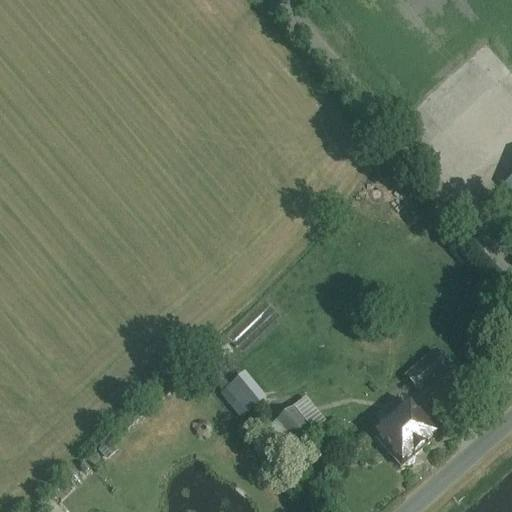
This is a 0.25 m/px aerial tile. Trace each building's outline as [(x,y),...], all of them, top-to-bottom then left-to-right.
[(282,327),(278,323),(287,314),(276,303),(237,340),(255,358),(268,345),(265,343),(282,327)] [(421,396),(451,371),(434,352),(405,377),(421,396)] [(298,408),(315,433),(326,426),(310,400),(298,408)] [(403,467),(405,466),(410,467),(416,461),(416,456),(437,438),(411,406),(376,436),(403,467)] [(278,458),(310,434),(293,411),(261,435),(278,458)]
